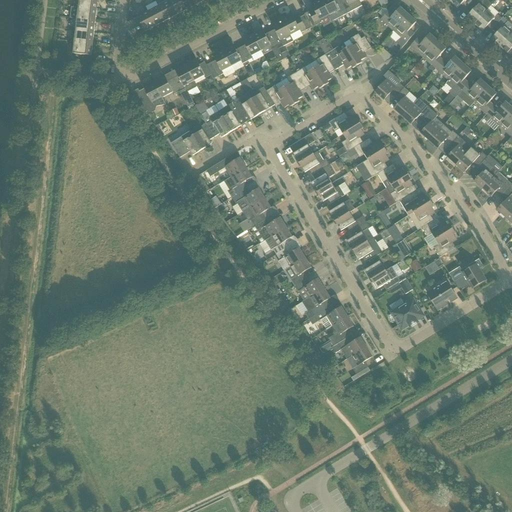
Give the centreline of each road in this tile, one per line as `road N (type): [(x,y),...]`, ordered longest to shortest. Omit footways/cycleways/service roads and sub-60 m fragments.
road 1 (residential): [(268,148),(388,349),(405,350),(511,283)]
road 2 (residential): [(268,148),(346,101),(367,104),(456,196),(511,282)]
road 3 (unclassified): [(511,360),(294,495)]
road 4 (residential): [(121,76),(137,75),(279,0)]
road 5 (tertiary): [(511,83),(421,0)]
